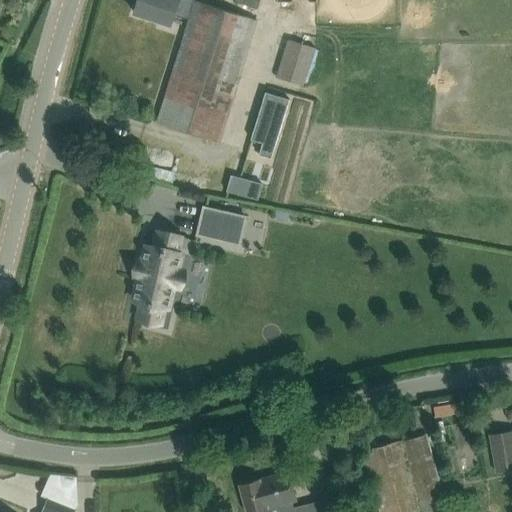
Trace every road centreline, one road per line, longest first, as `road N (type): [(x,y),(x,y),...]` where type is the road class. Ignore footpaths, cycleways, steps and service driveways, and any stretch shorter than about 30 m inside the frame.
road 1 (unclassified): [(0,441),(98,457),(156,451),(382,393),(511,370)]
road 2 (tertiary): [(21,181),(70,0)]
